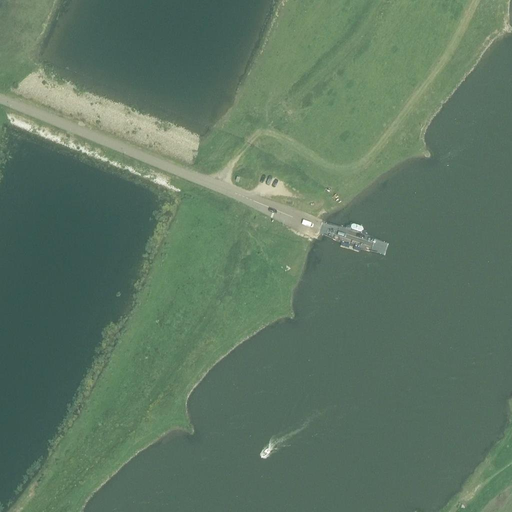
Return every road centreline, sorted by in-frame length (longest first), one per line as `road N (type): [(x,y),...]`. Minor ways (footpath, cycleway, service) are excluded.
road 1 (tertiary): [(324,234),(0,98)]
road 2 (track): [(381,0),(359,32),(206,182)]
